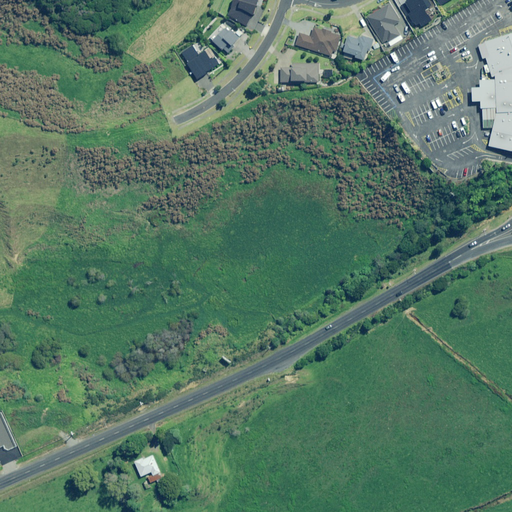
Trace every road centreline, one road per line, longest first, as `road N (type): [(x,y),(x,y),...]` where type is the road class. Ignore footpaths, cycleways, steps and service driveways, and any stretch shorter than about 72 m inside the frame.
road 1 (secondary): [(471,248),(243,375),(0,483)]
road 2 (residential): [(286,0),(238,79),(175,121)]
